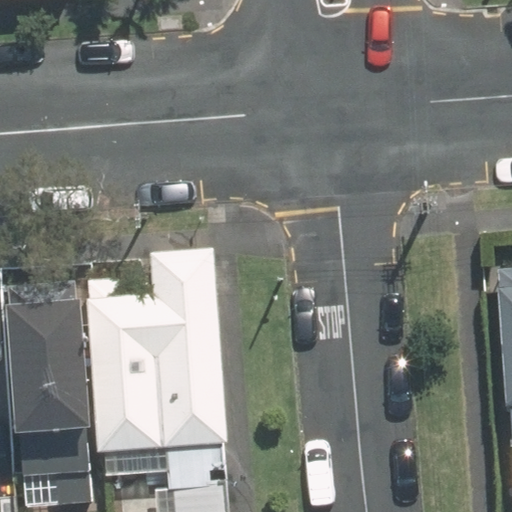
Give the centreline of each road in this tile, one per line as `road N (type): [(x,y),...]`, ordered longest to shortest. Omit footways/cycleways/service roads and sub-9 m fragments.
road 1 (residential): [(368,511),(337,106)]
road 2 (residential): [(0,131),(337,106)]
road 3 (residential): [(337,106),(511,94)]
